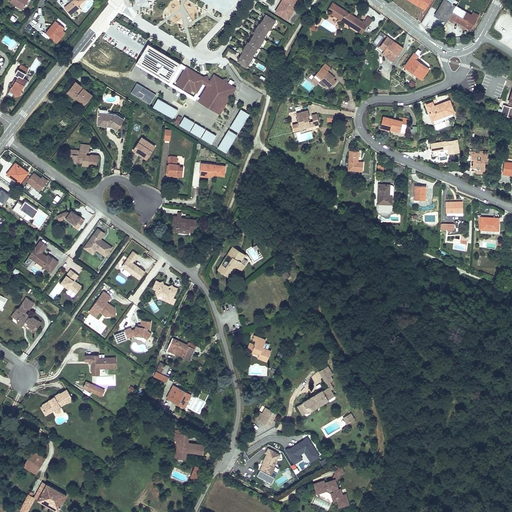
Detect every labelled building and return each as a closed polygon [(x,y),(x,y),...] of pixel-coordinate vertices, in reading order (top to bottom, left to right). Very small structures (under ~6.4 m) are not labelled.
[(10,0),(10,1),(23,9),(28,0),(10,0)] [(64,7),(65,9),(73,2),(75,4),(76,3),(74,0),(64,7)] [(73,2),(65,9),(70,15),(80,7),(78,5),(83,0),(73,0),(74,0),(76,3),(75,4),(73,2)] [(281,0),(274,12),(288,21),(300,0),(281,0)] [(408,0),(425,10),(430,0),(408,0)] [(465,9),(466,7),(468,8),(469,6),(470,7),(471,5),(462,0),(443,0),(435,15),(442,20),(442,19),(447,22),(448,21),(450,17),(463,25),(462,26),(461,27),(465,29),(465,28),(466,27),(471,30),(477,18),(476,18),(478,15),(473,11),(472,13),(465,9)] [(476,0),(473,8),(480,11),(484,3),(477,0),(476,0)] [(351,16),(352,15),(332,2),(327,10),(328,11),(326,14),(330,16),(331,14),(362,34),(367,26),(368,26),(372,21),(367,18),(364,22),(358,18),(357,19),(351,16)] [(270,29),(275,20),(263,13),(261,16),(264,18),(260,24),(257,22),(255,25),(257,27),(254,32),(252,31),(250,35),(252,36),(249,42),(246,40),(243,43),(246,45),(242,51),(241,50),(239,53),(241,55),(237,60),(247,66),(253,57),(252,56),(258,47),(259,47),(264,38),(263,38),(269,29),(270,29)] [(455,22),(462,26),(463,25),(450,17),(448,21),(454,24),(455,22)] [(52,28),(51,27),(46,33),(58,43),(65,33),(62,30),(64,27),(57,22),(52,28)] [(379,47),(384,51),(381,54),(393,62),(402,49),(392,42),(391,44),(390,43),(392,39),(387,36),(379,47)] [(403,48),(392,39),(390,43),(391,44),(392,42),(402,49),(403,48)] [(162,52),(148,43),(137,62),(170,82),(181,63),(162,52)] [(430,69),(417,59),(419,56),(414,52),(403,67),(405,68),(404,70),(411,76),(413,74),(422,80),(430,69)] [(314,77),(319,81),(320,80),(326,86),(330,89),(336,81),(334,79),(328,74),(329,73),(328,71),(331,68),(325,63),(314,76),(314,77)] [(21,64),(18,69),(26,73),(28,69),(21,64)] [(187,67),(176,83),(190,92),(192,89),(197,92),(203,83),(204,81),(203,77),(194,71),(187,67)] [(15,82),(14,81),(11,86),(11,87),(10,90),(15,93),(16,96),(20,95),(22,91),(21,91),(24,86),(25,85),(23,83),(25,79),(23,77),(26,73),(18,69),(15,74),(18,76),(16,80),(15,82)] [(222,79),(214,75),(210,81),(210,82),(209,82),(207,84),(208,85),(208,86),(203,93),(224,106),(235,88),(228,83),(222,79)] [(77,96),(86,103),(93,95),(75,81),(67,92),(75,99),(75,98),(77,96)] [(156,94),(137,83),(135,87),(131,92),(150,104),(156,94)] [(511,92),(509,102),(511,103),(511,106),(503,104),(501,114),(511,117),(511,92)] [(224,106),(203,93),(198,101),(220,114),(224,106)] [(85,105),(86,103),(77,96),(75,98),(85,105)] [(173,119),(178,110),(157,99),(152,109),(173,119)] [(438,105),(438,104),(434,106),(433,102),(426,104),(433,122),(455,114),(450,100),(440,103),(440,104),(438,105)] [(249,114),(241,109),(230,127),(239,132),(249,114)] [(311,124),(310,121),(308,116),(310,116),(308,110),(296,113),(299,124),(298,123),(293,124),(294,131),(307,127),(306,125),(311,124)] [(108,113),(99,112),(98,123),(111,124),(111,127),(112,127),(117,130),(124,119),(116,113),(108,113)] [(313,120),(314,125),(320,124),(317,114),(312,115),(313,120)] [(381,127),(390,129),(390,127),(400,130),(402,123),(403,118),(400,117),(399,120),(384,116),(381,127)] [(178,126),(212,144),(217,135),(184,117),(178,126)] [(237,135),(229,130),(218,148),(226,152),(237,135)] [(134,149),(148,157),(155,146),(142,137),(134,149)] [(433,155),(460,151),(458,139),(431,143),(433,155)] [(84,152),(87,152),(88,145),(80,144),(79,151),(76,150),(76,154),(73,154),(72,157),(72,163),(73,163),(73,162),(77,163),(77,162),(82,162),(82,165),(90,166),(90,163),(92,163),(92,165),(97,165),(98,156),(90,155),(90,156),(86,155),(84,155),(84,152)] [(146,159),(148,157),(134,149),(133,150),(146,159)] [(363,171),(364,161),(359,161),(359,151),(349,150),(348,170),(363,171)] [(480,170),(485,170),(485,161),(487,161),(488,152),(479,151),(479,153),(475,153),(475,152),(470,152),(470,156),(472,156),(471,160),(474,160),(474,161),(472,161),(472,168),(477,168),(477,166),(481,166),(480,170)] [(178,175),(178,176),(182,176),(183,167),(180,167),(180,165),(177,165),(178,157),(169,156),(167,174),(178,175)] [(511,174),(511,162),(504,162),(503,173),(511,174)] [(14,168),(8,175),(19,184),(21,185),(25,180),(23,179),(28,172),(15,163),(13,167),(14,168)] [(222,171),(225,171),(226,165),(201,163),(200,174),(209,176),(210,174),(213,174),(213,175),(221,176),(222,171)] [(33,176),(28,182),(37,189),(40,192),(48,182),(44,179),(43,180),(35,174),(33,176)] [(394,195),(394,187),(392,185),(379,184),(378,203),(379,203),(379,208),(376,209),(378,213),(382,215),(387,215),(391,213),(393,210),(393,208),(393,195),(394,195)] [(424,197),(424,186),(415,186),(414,197),(424,197)] [(426,186),(424,186),(424,197),(414,197),(414,200),(419,201),(419,199),(423,199),(426,199),(426,186)] [(10,196),(2,189),(0,191),(0,199),(5,203),(10,196)] [(30,215),(36,208),(26,201),(23,205),(18,201),(13,209),(24,217),(27,213),(30,215)] [(455,203),(455,201),(446,201),(446,212),(447,212),(447,215),(456,215),(456,216),(462,215),(462,212),(463,212),(463,202),(455,203)] [(33,217),(39,210),(36,208),(30,215),(33,217)] [(73,213),(74,212),(71,210),(69,213),(67,211),(60,214),(62,218),(65,217),(65,218),(75,225),(74,226),(78,229),(85,220),(76,213),(75,214),(73,213)] [(481,217),(480,228),(481,228),(500,229),(500,216),(499,216),(494,216),(491,216),(491,217),(490,217),(490,216),(481,215),(481,217)] [(184,229),(184,233),(189,233),(190,231),(193,232),(194,227),(196,227),(196,219),(186,218),(186,220),(181,220),(181,217),(178,216),(174,216),(173,224),(175,224),(174,231),(179,232),(180,229),(184,229)] [(99,241),(100,239),(105,233),(98,228),(86,245),(95,251),(96,249),(106,256),(112,247),(103,241),(102,242),(99,241)] [(51,259),(47,256),(42,252),(47,245),(40,240),(31,253),(39,259),(37,262),(51,272),(59,262),(52,257),(51,259)] [(93,254),(95,251),(86,245),(84,247),(93,254)] [(235,266),(237,267),(242,270),(246,264),(240,262),(238,261),(244,253),(233,246),(227,254),(232,257),(226,267),(221,264),(217,270),(228,277),(235,266)] [(139,279),(145,271),(133,262),(138,254),(133,250),(122,266),(139,279)] [(33,259),(37,262),(39,259),(31,253),(29,256),(33,259)] [(33,259),(29,256),(24,263),(28,266),(33,259)] [(230,278),(237,267),(235,266),(228,277),(230,278)] [(73,280),(77,274),(71,269),(61,283),(69,288),(76,294),(81,287),(73,282),(74,281),(73,280)] [(166,296),(165,299),(165,300),(173,304),(176,299),(173,297),(177,288),(173,286),(172,285),(168,286),(164,284),(163,281),(160,282),(157,281),(153,288),(156,290),(166,296)] [(73,298),(76,294),(69,288),(66,292),(73,298)] [(162,297),(165,299),(166,296),(156,290),(155,291),(157,295),(160,294),(163,295),(162,297)] [(110,304),(108,306),(105,304),(111,296),(104,291),(89,312),(96,316),(100,311),(103,314),(105,311),(111,315),(115,314),(115,308),(110,304)] [(20,316),(17,320),(18,323),(22,326),(23,325),(24,324),(30,328),(29,329),(34,332),(41,322),(33,316),(31,318),(27,315),(28,314),(25,312),(28,308),(30,309),(34,303),(27,297),(19,308),(17,308),(14,312),(20,316)] [(147,339),(152,333),(148,330),(148,328),(150,328),(151,321),(141,319),(140,325),(135,324),(134,328),(131,329),(131,326),(124,329),(127,337),(134,334),(143,335),(143,336),(147,339)] [(121,331),(113,334),(116,343),(125,340),(121,331)] [(259,353),(259,355),(258,358),(267,361),(271,351),(263,348),(266,340),(254,335),(253,339),(256,341),(254,345),(250,343),(247,350),(252,352),(253,350),(259,353)] [(167,349),(189,359),(195,346),(188,342),(188,345),(172,338),(167,349)] [(92,360),(92,362),(92,369),(100,369),(100,367),(116,367),(116,357),(105,357),(105,353),(100,353),(100,355),(86,355),(86,360),(90,360),(92,360)] [(161,373),(165,363),(161,361),(156,370),(161,373)] [(169,365),(165,363),(161,373),(164,374),(169,365)] [(327,383),(330,382),(333,380),(331,376),(333,374),(331,370),(328,366),(319,371),(327,383)] [(164,374),(161,373),(156,370),(154,375),(166,381),(169,376),(164,374)] [(95,392),(98,387),(86,381),(84,387),(95,392)] [(176,399),(186,404),(191,394),(174,384),(169,392),(173,394),(171,399),(175,401),(176,399)] [(104,390),(98,387),(95,392),(102,396),(104,390)] [(50,401),(50,400),(43,404),(42,406),(44,408),(43,409),(44,411),(45,410),(46,412),(50,409),(51,412),(55,410),(57,410),(58,412),(61,410),(60,409),(61,407),(60,406),(68,401),(68,400),(72,398),(67,389),(60,394),(60,393),(55,396),(56,398),(55,398),(50,401)] [(332,395),(329,390),(324,392),(323,390),(319,392),(318,392),(315,394),(316,395),(313,396),(313,395),(310,397),(303,402),(297,406),(303,415),(309,411),(309,412),(329,400),(328,399),(329,399),(328,397),(332,395)] [(262,414),(259,412),(258,412),(255,418),(269,426),(276,413),(265,407),(262,413),(262,414)] [(346,415),(350,422),(354,419),(351,413),(346,415)] [(182,442),(183,434),(183,430),(176,429),(175,433),(175,440),(176,440),(176,441),(179,442),(178,450),(175,450),(175,458),(185,459),(186,452),(203,454),(204,451),(205,445),(188,443),(182,442)] [(288,447),(285,449),(294,464),(303,459),(300,455),(304,452),(310,462),(320,456),(308,437),(289,448),(288,447)] [(264,462),(262,464),(260,469),(260,470),(271,475),(273,470),(275,467),(274,467),(281,454),(268,448),(265,453),(267,453),(263,461),(264,462)] [(24,466),(37,473),(46,458),(33,450),(24,466)] [(194,475),(193,478),(196,480),(201,468),(195,466),(191,474),(194,475)] [(339,474),(339,475),(344,473),(341,466),(334,468),(336,473),(337,473),(339,474)] [(271,475),(260,470),(257,476),(272,484),(275,477),(271,475)] [(336,497),(337,500),(339,506),(349,503),(346,494),(342,495),(340,489),(338,490),(337,486),(336,481),(335,481),(333,480),(333,479),(328,481),(324,483),(324,480),(314,484),(316,490),(320,489),(321,492),(326,490),(331,493),(333,498),(336,497)] [(43,482),(35,497),(38,499),(47,484),(43,482)] [(47,484),(38,499),(58,510),(67,495),(47,484)] [(25,511),(26,511),(35,497),(32,496),(34,493),(30,491),(20,508),(25,511)]
